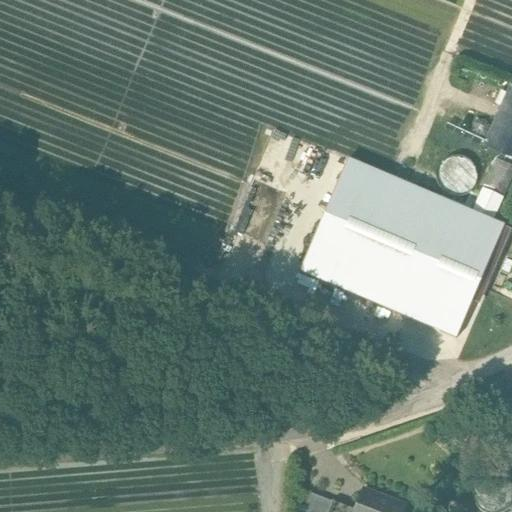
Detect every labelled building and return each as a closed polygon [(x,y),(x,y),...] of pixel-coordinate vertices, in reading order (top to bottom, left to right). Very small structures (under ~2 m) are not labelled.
[(511,90),(510,90),(485,147),(511,159),(511,90)] [(477,116),(449,103),(444,113),(454,117),(447,130),(470,141),(476,127),(473,126),(477,116)] [(454,117),(444,113),(438,126),(447,130),(454,117)] [(277,149),(306,162),(313,145),(284,133),(277,149)] [(300,271),(455,339),(503,229),(348,161),(300,271)] [(511,175),(511,169),(495,162),(482,192),(501,201),(511,175)] [(403,511),(405,509),(362,492),(354,511),(353,511),(403,511)] [(328,511),(332,503),(309,494),(302,511),(328,511)] [(353,511),(354,511),(332,502),(332,503),(328,511),(353,511)]
